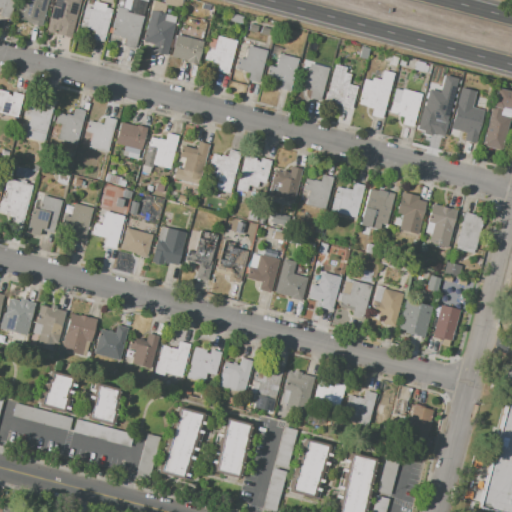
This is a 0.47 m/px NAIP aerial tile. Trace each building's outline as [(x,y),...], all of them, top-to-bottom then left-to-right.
[(0,0),(13,0),(8,19),(0,16),(0,0)] [(18,0),(48,0),(40,28),(25,24),(25,21),(14,18),(18,0)] [(48,20),(52,8),(58,9),(60,0),(75,0),(79,1),(79,4),(82,5),(81,10),(77,9),(71,34),(62,31),(63,24),(48,20)] [(111,34),(112,28),(110,28),(117,0),(130,0),(128,10),(127,10),(126,12),(142,16),(134,49),(122,46),(124,39),(117,37),(117,36),(111,34)] [(142,16),(128,12),(131,0),(139,0),(146,2),(142,16)] [(151,10),(153,1),(162,3),(162,0),(182,0),(180,9),(165,5),(163,14),(151,10)] [(103,42),(91,39),(93,31),(79,28),(84,7),(91,9),(92,4),(112,9),(103,42)] [(142,41),(151,10),(163,14),(175,17),(165,54),(159,55),(152,51),(153,44),(142,41)] [(232,31),(235,23),(242,25),(240,33),(232,31)] [(257,25),(255,33),(247,31),(249,23),(257,25)] [(260,34),(261,27),(269,29),(268,36),(260,34)] [(175,34),(202,41),(195,65),(185,62),(186,60),(169,56),(175,34)] [(235,41),(227,74),(216,71),(218,64),(211,62),(211,61),(203,59),(209,38),(216,40),(217,36),(235,41)] [(235,69),(238,58),(244,60),(248,46),(267,51),(258,82),(247,79),(248,73),(241,72),(242,70),(235,69)] [(358,58),(360,47),(369,49),(366,60),(358,58)] [(278,53),(297,59),(288,92),(278,89),(280,81),(277,81),(277,82),(271,80),(278,53)] [(391,56),(398,58),(395,66),(389,65),(391,56)] [(398,65),(400,58),(406,60),(404,66),(398,65)] [(415,61),(424,64),(424,65),(427,66),(425,73),(413,70),(415,61)] [(297,86),(302,68),(307,69),(309,63),(328,68),(319,101),(308,98),(310,91),(304,89),(305,88),(297,86)] [(334,64),(345,67),(344,73),(350,75),(347,84),(356,86),(350,110),(324,103),(334,64)] [(358,104),(360,95),(359,95),(363,79),(370,81),(371,78),(379,80),(382,70),(394,73),(381,119),(370,115),(372,109),(365,107),(365,106),(358,104)] [(395,88),(402,90),(402,89),(421,94),(412,127),(401,124),(403,117),(388,113),(395,88)] [(496,88),(511,92),(511,109),(502,144),(499,147),(498,148),(496,149),(493,149),(490,149),(486,147),(484,145),(482,142),(482,139),(496,88)] [(17,117),(0,112),(0,90),(7,92),(6,94),(9,95),(9,96),(11,96),(12,92),(23,95),(17,117)] [(449,129),(459,92),(470,95),(467,106),(482,110),(473,143),(463,140),(465,133),(449,129)] [(426,95),(452,102),(443,135),(433,132),(435,126),(419,121),(422,109),(420,109),(423,97),(425,98),(426,95)] [(53,103),(43,142),(24,137),(27,128),(19,126),(26,103),(40,107),(42,100),(53,103)] [(76,144),(56,139),(60,125),(54,124),(57,114),(64,116),(64,114),(71,116),(73,109),(84,112),(76,144)] [(115,119),(105,153),(87,148),(91,134),(85,132),(88,121),(102,125),(104,116),(115,119)] [(146,128),(140,150),(139,150),(136,160),(121,156),(124,147),(114,145),(120,122),(146,128)] [(169,170),(142,163),(149,137),(158,140),(158,139),(164,140),(166,134),(177,137),(169,170)] [(208,145),(197,186),(172,179),(175,168),(181,169),(184,158),(178,157),(181,146),(195,149),(197,142),(208,145)] [(229,192),(204,186),(212,155),(219,157),(220,155),(226,156),(228,150),(239,153),(229,192)] [(270,161),(264,184),(258,183),(257,188),(248,186),(246,193),(235,190),(245,155),(255,158),(255,160),(257,161),(257,162),(259,162),(260,158),(270,161)] [(300,169),(291,201),(274,196),(278,183),(271,181),(274,168),(288,172),(290,166),(300,169)] [(66,185),(56,183),(58,174),(68,176),(66,185)] [(123,187),(104,183),(106,174),(121,177),(120,180),(125,181),(123,187)] [(323,210),(305,205),(309,192),(301,189),(304,179),(313,181),(313,180),(319,182),(321,175),(332,178),(323,210)] [(22,225),(10,222),(11,217),(3,215),(4,213),(0,211),(0,200),(6,179),(19,182),(20,180),(25,181),(25,184),(33,186),(22,225)] [(163,185),(161,192),(154,191),(156,183),(163,185)] [(362,186),(354,217),(336,212),(339,199),(334,197),(335,190),(336,190),(338,189),(339,188),(340,188),(343,188),(350,190),(352,183),(362,186)] [(388,216),(362,209),(367,189),(379,192),(379,194),(383,195),(384,191),(394,194),(388,216)] [(122,207),(124,198),(122,198),(124,190),(130,191),(126,208),(122,207)] [(426,202),(421,221),(395,214),(401,192),(419,197),(418,200),(426,202)] [(61,200),(51,238),(44,236),(46,231),(40,229),(38,236),(25,232),(32,208),(38,209),(41,195),(61,200)] [(92,208),(83,241),(69,238),(71,229),(60,226),(63,215),(70,216),(70,214),(63,212),(65,205),(72,207),(73,203),(92,208)] [(446,248),(427,243),(430,233),(424,232),(432,204),(456,210),(446,248)] [(114,248),(104,245),(106,239),(91,235),(95,223),(100,225),(104,211),(123,216),(114,248)] [(289,217),(286,227),(269,223),(271,212),(289,217)] [(482,218),(472,254),(455,249),(464,212),(476,215),(476,217),(482,218)] [(246,220),(248,214),(255,216),(254,222),(246,220)] [(136,221),(134,229),(125,227),(127,219),(136,221)] [(177,266),(167,264),(167,265),(162,263),(162,265),(150,262),(160,226),(186,233),(177,266)] [(152,234),(146,257),(119,250),(125,227),(152,234)] [(219,235),(206,281),(194,277),(198,264),(183,261),(185,255),(186,256),(188,248),(193,250),(199,229),(219,235)] [(284,234),(283,241),(272,238),(274,231),(284,234)] [(298,245),(288,243),(289,236),(300,238),(298,245)] [(238,283),(228,281),(229,276),(214,272),(223,240),(234,243),(234,245),(247,249),(238,283)] [(328,244),(325,255),(316,252),(318,242),(328,244)] [(277,251),(275,258),(262,255),(264,248),(277,251)] [(277,260),(269,293),(257,289),(259,281),(246,278),(247,273),(245,272),(250,254),(252,255),(253,253),(277,260)] [(300,300),(274,293),(283,260),(294,263),(290,274),(306,278),(300,300)] [(461,266),(458,276),(442,273),(445,262),(461,266)] [(443,265),(441,271),(433,269),(434,263),(443,265)] [(339,277),(330,310),(320,307),(321,302),(306,298),(310,284),(316,286),(320,272),(339,277)] [(438,277),(435,292),(425,290),(428,275),(438,277)] [(361,318),(351,315),(352,311),(336,307),(344,278),(370,285),(361,318)] [(402,294),(394,322),(376,317),(378,309),(369,307),(375,285),(385,288),(385,290),(402,294)] [(34,303),(26,335),(5,331),(9,316),(4,315),(6,305),(21,308),(23,300),(34,303)] [(423,339),(404,334),(405,330),(398,328),(401,316),(400,316),(404,300),(433,308),(427,331),(425,331),(423,339)] [(57,344),(53,343),(52,351),(35,347),(35,348),(27,347),(37,304),(49,307),(50,305),(56,306),(56,309),(65,311),(57,344)] [(457,311),(449,341),(432,336),(440,307),(457,311)] [(95,319),(86,357),(59,351),(68,313),(79,315),(79,314),(89,317),(89,318),(95,319)] [(119,360),(93,354),(99,329),(114,332),(115,325),(127,328),(119,360)] [(158,337),(151,368),(131,364),(134,350),(127,349),(129,337),(137,339),(138,338),(143,339),(142,340),(145,341),(146,334),(158,337)] [(181,377),(163,373),(163,375),(153,373),(156,361),(158,362),(161,346),(176,349),(177,342),(188,345),(181,377)] [(220,352),(214,376),(205,374),(203,383),(184,378),(192,346),(206,349),(205,353),(209,354),(210,349),(220,352)] [(125,350),(133,351),(131,359),(124,357),(125,350)] [(58,351),(65,353),(63,359),(56,357),(58,351)] [(244,393),(218,387),(223,362),(238,366),(240,359),(251,361),(244,393)] [(282,369),(280,375),(283,375),(280,390),(276,389),(274,400),(250,394),(253,381),(251,380),(253,371),(269,374),(271,367),(282,369)] [(36,405),(37,402),(38,402),(46,370),(76,378),(73,388),(72,387),(69,399),(70,399),(67,411),(63,410),(62,412),(36,405)] [(304,410),(280,404),(283,390),(282,390),(283,384),(285,384),(286,379),(300,383),(302,375),(312,377),(304,410)] [(344,384),(338,408),(333,407),(332,414),(321,411),(328,381),(344,384)] [(90,382),(121,390),(113,424),(111,424),(111,426),(84,419),(85,415),(82,415),(83,411),(86,412),(87,406),(86,405),(89,392),(88,392),(90,382)] [(367,426),(345,421),(347,410),(343,409),(345,398),(346,398),(347,395),(362,398),(364,391),(375,393),(367,426)] [(405,401),(400,421),(398,421),(397,424),(381,420),(381,417),(374,415),(377,402),(392,406),(394,399),(405,401)] [(511,511),(481,511),(510,399),(511,399),(511,511)] [(14,403),(72,418),(68,432),(10,417),(14,403)] [(263,405),(275,408),(273,417),(261,414),(263,405)] [(433,409),(427,435),(407,430),(410,418),(408,417),(411,405),(421,408),(421,406),(433,409)] [(155,473),(173,406),(203,414),(201,422),(204,422),(203,427),(200,426),(198,431),(202,432),(201,435),(198,434),(194,448),(197,449),(196,453),(191,452),(190,456),(193,457),(192,462),(189,461),(186,473),(189,474),(188,478),(185,477),(184,480),(155,473)] [(222,417),(251,425),(237,479),(209,472),(211,464),(209,463),(210,460),(212,461),(214,455),(210,454),(211,451),(214,452),(216,447),(213,446),(214,443),(216,444),(218,438),(214,437),(216,433),(219,434),(220,429),(216,428),(217,426),(220,426),(222,417)] [(72,432),(75,420),(132,435),(129,447),(72,432)] [(283,426),(294,429),(285,469),(273,466),(283,426)] [(145,434),(158,437),(147,481),(134,478),(145,434)] [(286,493),(287,487),(286,486),(298,437),(330,445),(328,454),(330,454),(329,457),(327,456),(325,462),(327,462),(326,466),(324,465),(320,479),(322,480),(321,483),(318,482),(317,488),(319,489),(318,492),(315,491),(313,500),(286,493)] [(345,452),(378,460),(364,511),(334,511),(338,499),(335,498),(335,495),(338,496),(340,491),(336,490),(337,486),(340,487),(343,472),(340,472),(341,468),(344,469),(346,463),(339,462),(340,459),(343,460),(345,452)] [(388,495),(376,491),(383,463),(396,466),(388,495)] [(273,468),(285,471),(273,511),(270,511),(262,509),(273,468)] [(370,511),(375,496),(387,499),(383,511),(370,511)]
